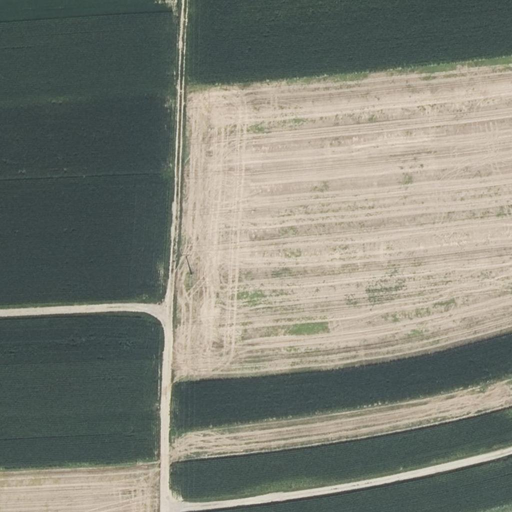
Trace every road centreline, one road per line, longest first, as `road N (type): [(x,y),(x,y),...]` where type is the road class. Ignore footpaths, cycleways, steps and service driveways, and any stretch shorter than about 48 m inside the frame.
road 1 (track): [(176,511),(511,446)]
road 2 (track): [(171,306),(185,0)]
road 3 (track): [(166,511),(171,306)]
road 4 (track): [(0,311),(171,306)]
